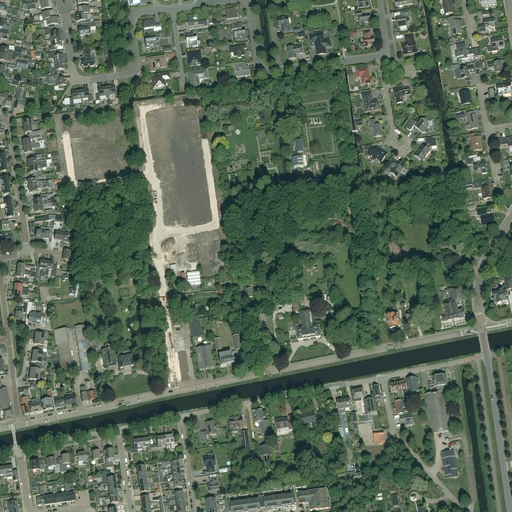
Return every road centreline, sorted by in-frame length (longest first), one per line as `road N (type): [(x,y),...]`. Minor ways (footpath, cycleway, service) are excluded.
road 1 (tertiary): [(174,392),(481,329)]
road 2 (residential): [(158,236),(215,226),(198,103),(142,109),(151,175)]
road 3 (residential): [(65,15),(79,81),(131,74),(130,24),(155,10)]
road 4 (residential): [(465,511),(395,434),(382,378)]
road 5 (tertiary): [(18,426),(174,392)]
road 6 (residential): [(158,236),(174,392)]
road 7 (residential): [(180,416),(322,388)]
road 8 (residential): [(26,249),(10,127),(0,118)]
road 9 (residential): [(63,129),(73,185),(151,175)]
road 10 (track): [(226,201),(244,316),(262,316)]
road 11 (tertiary): [(481,329),(484,261),(511,215)]
